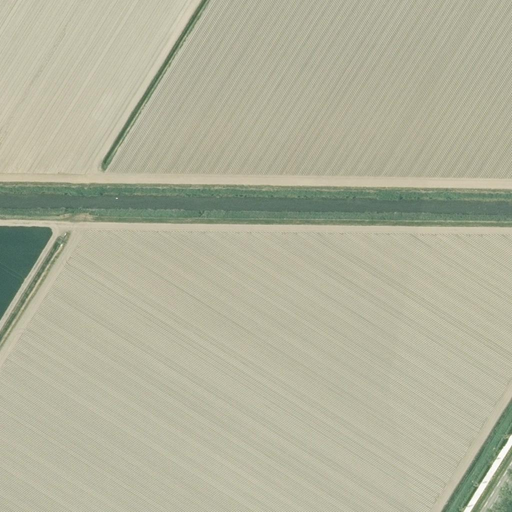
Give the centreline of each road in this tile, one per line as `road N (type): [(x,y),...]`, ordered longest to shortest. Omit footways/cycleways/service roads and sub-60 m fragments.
road 1 (track): [(511,188),(0,179)]
road 2 (track): [(511,232),(0,228)]
road 3 (track): [(78,227),(0,356)]
road 4 (track): [(511,390),(436,511)]
